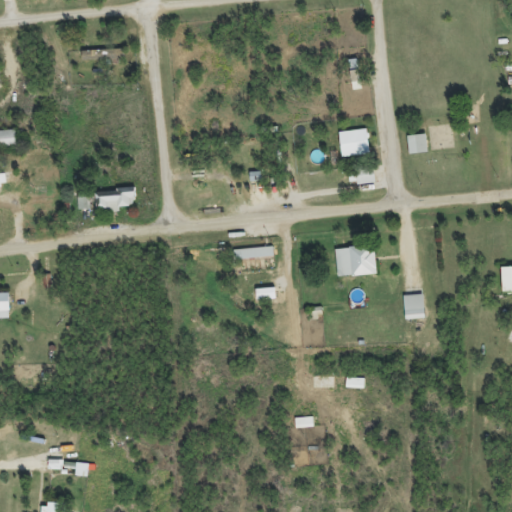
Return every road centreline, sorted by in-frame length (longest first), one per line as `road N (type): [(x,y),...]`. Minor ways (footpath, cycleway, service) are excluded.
road 1 (residential): [(0,251),(511,194)]
road 2 (residential): [(0,24),(251,0)]
road 3 (residential): [(179,229),(157,0)]
road 4 (residential): [(404,209),(386,0)]
